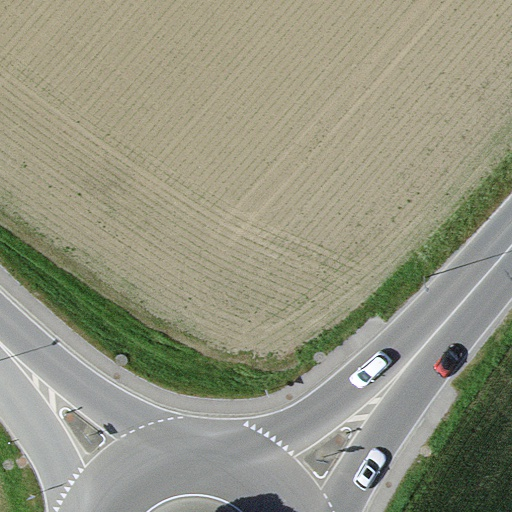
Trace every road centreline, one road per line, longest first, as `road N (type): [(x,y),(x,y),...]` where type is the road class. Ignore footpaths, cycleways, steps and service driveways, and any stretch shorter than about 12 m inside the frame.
road 1 (tertiary): [(511,254),(286,506)]
road 2 (unclassified): [(0,343),(138,485)]
road 3 (tertiary): [(286,506),(232,468),(200,464),(138,485)]
